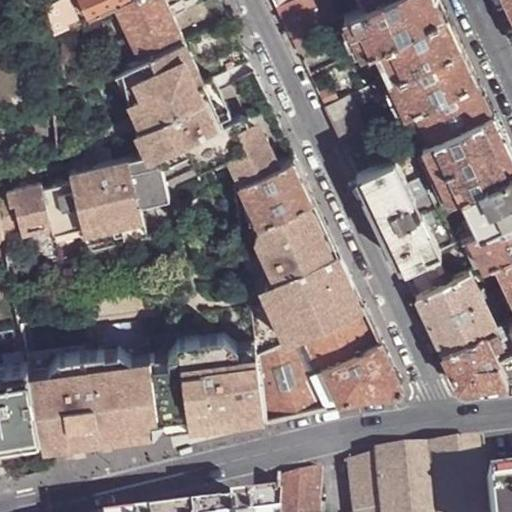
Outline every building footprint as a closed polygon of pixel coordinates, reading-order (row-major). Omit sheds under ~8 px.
[(78,0),(88,20),(102,14),(115,7),(129,0),(78,0)] [(226,16),(218,0),(206,0),(173,16),(167,3),(165,0),(129,0),(115,7),(139,57),(183,36),(226,16)] [(287,26),(292,37),(315,27),(337,16),(329,0),(288,0),(277,6),(287,26)] [(345,12),(362,48),(380,40),(444,9),(440,0),(371,0),(369,1),(356,7),(345,12)] [(139,57),(115,7),(102,14),(120,53),(121,56),(96,67),(101,76),(119,67),(130,62),(139,57)] [(380,40),(394,71),(459,40),(453,27),(444,9),(380,40)] [(292,37),(299,52),(321,41),(315,27),(292,37)] [(134,98),(147,150),(69,169),(71,179),(41,186),(40,181),(0,190),(0,221),(3,234),(50,223),(52,231),(82,224),(82,226),(112,219),(113,222),(142,215),(139,201),(168,194),(161,162),(158,150),(183,138),(188,149),(199,172),(228,158),(239,179),(279,160),(268,138),(266,132),(257,137),(245,113),(240,111),(223,120),(220,113),(203,77),(193,57),(183,36),(139,57),(130,62),(139,96),(134,98)] [(387,75),(403,109),(413,104),(476,74),(468,57),(459,40),(394,71),(387,75)] [(130,62),(119,67),(134,98),(139,96),(130,62)] [(213,72),(203,77),(220,113),(230,109),(213,72)] [(430,137),(492,108),(485,93),(476,74),(413,104),(430,137)] [(364,128),(354,106),(372,97),(366,85),(336,99),(324,105),(340,139),(364,128)] [(318,93),(324,105),(336,99),(330,87),(318,93)] [(511,150),(507,141),(492,108),(430,137),(422,141),(448,196),(511,164),(511,150)] [(340,139),(356,173),(384,160),(368,126),(364,128),(340,139)] [(183,138),(158,150),(161,162),(188,149),(183,138)] [(511,164),(448,196),(435,202),(408,148),(384,160),(356,173),(383,229),(399,264),(432,248),(440,244),(467,231),(476,226),(511,209),(511,164)] [(302,174),(292,154),(279,160),(239,179),(259,220),(311,194),(302,174)] [(311,194),(259,220),(270,241),(261,246),(274,272),(279,270),(288,338),(363,303),(339,253),(330,254),(329,250),(335,243),(328,229),(311,194)] [(467,231),(482,263),(494,257),(511,248),(511,209),(476,226),(467,231)] [(82,226),(85,237),(122,228),(124,232),(145,227),(142,215),(113,222),(112,219),(82,226)] [(270,241),(259,220),(254,232),(261,246),(270,241)] [(446,257),(440,244),(432,248),(438,261),(446,257)] [(408,284),(414,296),(447,280),(438,261),(432,248),(399,264),(408,284)] [(511,248),(494,257),(511,293),(511,248)] [(265,277),(279,304),(273,307),(288,338),(279,270),(274,272),(265,277)] [(429,328),(440,351),(483,331),(495,325),(468,270),(447,280),(414,296),(429,328)] [(387,354),(363,303),(288,338),(256,353),(256,356),(263,409),(265,419),(289,413),(362,396),(397,391),(401,383),(387,354)] [(502,322),(507,332),(511,329),(511,316),(508,319),(502,322)] [(0,344),(22,340),(19,327),(0,330),(0,344)] [(480,383),(506,380),(498,362),(483,331),(440,351),(456,385),(480,383)] [(30,387),(38,431),(66,427),(66,429),(73,428),(79,427),(80,435),(129,428),(127,418),(137,417),(151,415),(152,425),(158,418),(163,412),(175,410),(187,409),(188,420),(195,419),(195,415),(199,414),(200,418),(240,412),(263,409),(256,356),(238,359),(236,342),(222,332),(176,339),(166,352),(130,357),(117,347),(56,355),(53,367),(48,384),(30,387)] [(254,340),(236,342),(238,359),(256,356),(256,353),(254,340)] [(511,355),(498,362),(506,380),(511,379),(511,355)] [(0,439),(27,435),(38,433),(38,431),(30,387),(27,370),(26,361),(4,365),(5,370),(0,371),(0,370),(0,439)] [(27,370),(30,387),(48,384),(53,367),(27,370)] [(158,418),(165,423),(188,420),(187,409),(175,410),(163,412),(158,418)] [(137,417),(127,418),(129,428),(152,425),(151,415),(137,417)] [(38,431),(38,433),(39,440),(80,435),(79,427),(73,428),(66,429),(66,427),(38,431)] [(445,449),(375,456),(349,462),(353,511),(488,511),(486,486),(481,445),(445,449)] [(313,511),(315,470),(278,479),(276,511),(313,511)] [(511,511),(511,482),(505,483),(486,486),(488,511),(511,511)]
